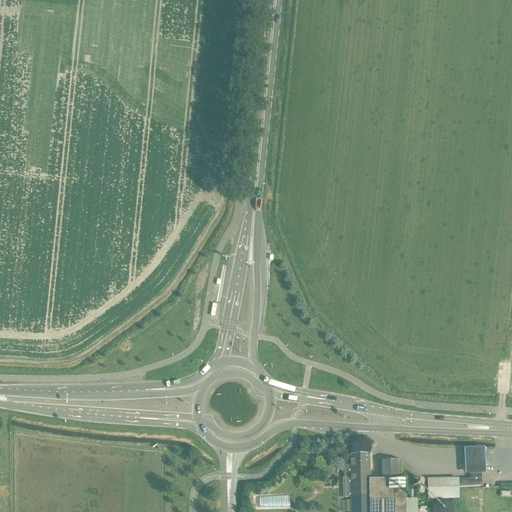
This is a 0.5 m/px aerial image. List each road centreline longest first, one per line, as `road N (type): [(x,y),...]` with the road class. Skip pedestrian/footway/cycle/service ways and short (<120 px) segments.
road 1 (secondary): [(263,438),(285,423),(507,429)]
road 2 (primary): [(252,217),(274,0)]
road 3 (secondary): [(507,429),(328,400)]
road 4 (primary): [(258,371),(252,217)]
road 5 (primary): [(152,389),(0,389)]
road 6 (primary): [(0,404),(151,419)]
